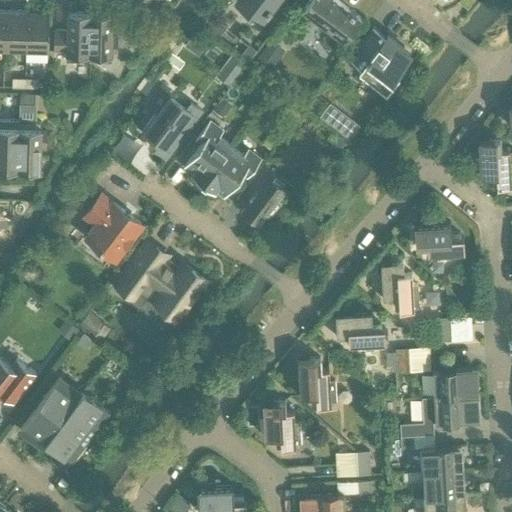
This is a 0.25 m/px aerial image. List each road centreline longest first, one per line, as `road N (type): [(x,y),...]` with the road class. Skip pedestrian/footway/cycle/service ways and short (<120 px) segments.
road 1 (residential): [(511,511),(493,222),(427,161)]
road 2 (residential): [(146,187),(301,303)]
road 3 (residential): [(301,303),(427,161)]
road 4 (residential): [(204,427),(301,303)]
road 5 (unclassified): [(276,511),(269,470),(204,427)]
